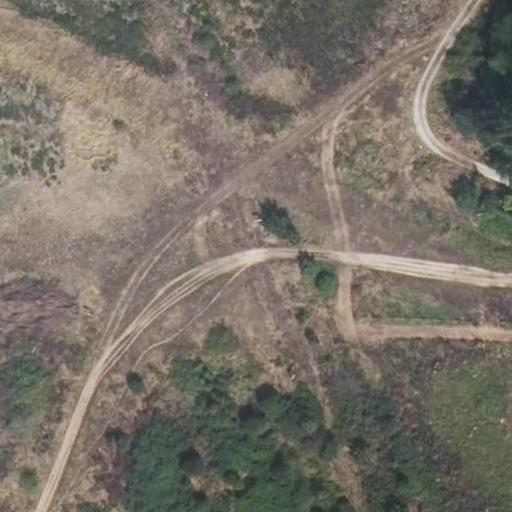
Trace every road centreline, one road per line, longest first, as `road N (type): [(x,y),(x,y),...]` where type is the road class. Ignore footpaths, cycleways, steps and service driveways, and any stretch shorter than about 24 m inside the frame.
road 1 (track): [(436,55),(400,58),(152,255),(98,356),(42,511)]
road 2 (track): [(475,0),(413,97),(414,126),(433,146),(511,181)]
